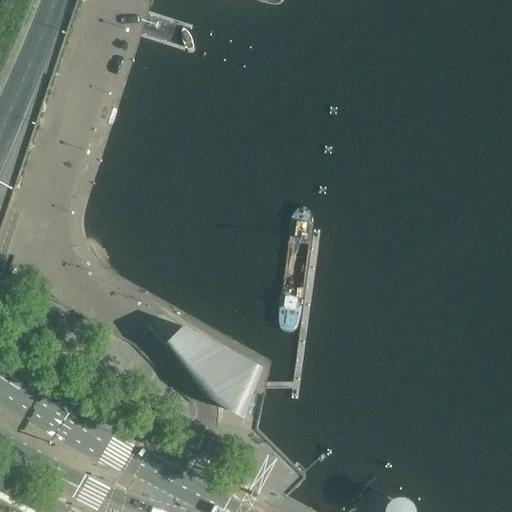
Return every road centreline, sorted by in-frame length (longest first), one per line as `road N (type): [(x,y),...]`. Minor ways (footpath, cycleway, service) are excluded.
road 1 (secondary): [(177,487),(25,393)]
road 2 (trunk): [(0,134),(56,0)]
road 3 (secondary): [(0,441),(109,502)]
